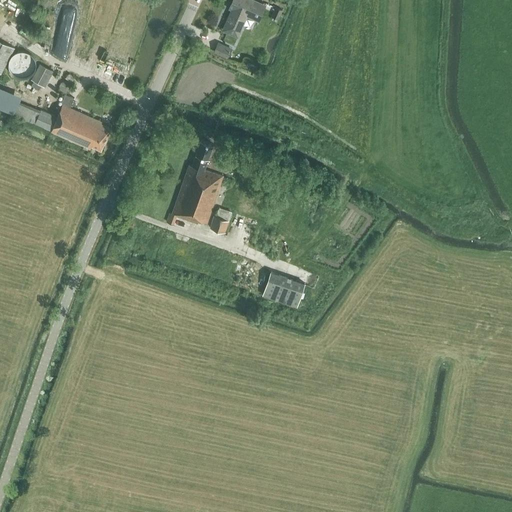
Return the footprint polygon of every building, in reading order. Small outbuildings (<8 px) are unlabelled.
[(258,20),(264,5),(253,0),(233,0),(231,4),(234,5),(223,31),(237,37),(247,15),(258,20)] [(279,19),(283,10),(276,7),(272,16),(279,19)] [(0,72),(1,73),(15,47),(0,39),(0,72)] [(213,52),(227,59),(232,48),(219,41),(213,52)] [(45,86),(53,70),(39,63),(31,79),(45,86)] [(65,77),(74,85),(78,81),(69,73),(65,77)] [(66,94),(67,94),(68,93),(69,93),(70,92),(71,91),(72,90),(72,89),(72,88),(72,87),(72,86),(72,85),(72,84),(71,83),(70,82),(69,81),(68,81),(67,80),(66,80),(65,80),(64,81),(63,81),(62,82),(61,82),(60,83),(60,84),(59,85),(59,86),(59,87),(59,88),(59,89),(60,90),(60,91),(61,92),(62,92),(63,93),(64,93),(65,94),(66,94)] [(102,121),(70,107),(74,97),(65,94),(61,103),(62,104),(57,116),(40,109),(40,111),(19,102),(14,114),(34,123),(35,122),(51,130),(51,131),(90,148),(92,145),(101,149),(111,127),(101,123),(102,121)] [(204,169),(213,143),(201,139),(195,156),(193,156),(192,159),(193,161),(192,165),(189,164),(172,213),(170,212),(166,221),(174,224),(176,217),(181,219),(182,217),(197,222),(198,220),(207,222),(222,176),(204,169)] [(229,219),(231,212),(218,207),(215,215),(214,214),(210,226),(225,231),(229,219)] [(288,277),(270,271),(262,294),(280,300),(288,277)]
